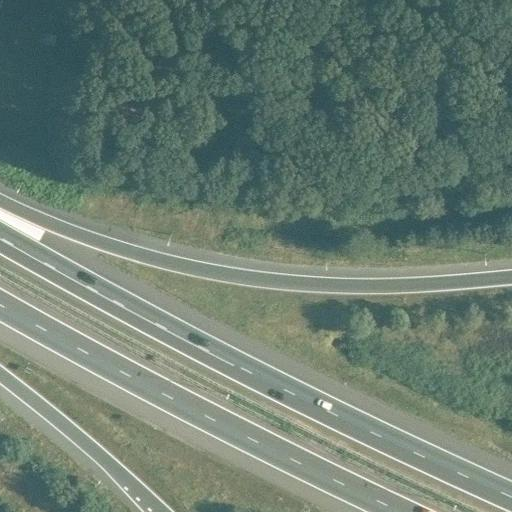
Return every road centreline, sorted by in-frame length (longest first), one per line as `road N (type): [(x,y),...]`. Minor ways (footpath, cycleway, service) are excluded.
road 1 (motorway): [(511,497),(229,361),(0,236)]
road 2 (motorway): [(511,277),(382,286),(246,278),(165,263),(0,201)]
road 3 (motorway): [(0,302),(403,511)]
road 4 (motorway): [(0,377),(161,511)]
